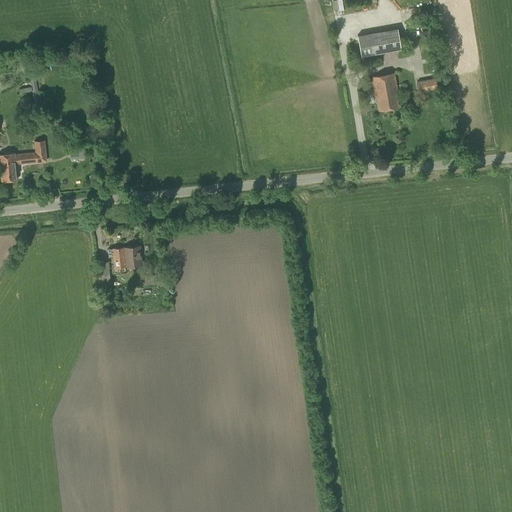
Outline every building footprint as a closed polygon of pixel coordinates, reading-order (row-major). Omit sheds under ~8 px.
[(361,55),(402,49),(398,27),(357,34),(361,55)] [(433,55),(432,49),(427,50),(431,74),(435,73),(434,67),(436,66),(435,55),(433,55)] [(398,107),(396,93),(397,93),(393,74),(373,78),(376,97),(377,97),(380,111),(398,107)] [(419,92),(437,89),(435,78),(416,81),(419,92)] [(34,104),(40,103),(36,79),(30,80),(34,104)] [(14,154),(0,155),(0,168),(1,181),(17,179),(15,165),(46,161),(44,142),(35,142),(36,153),(15,155),(15,154),(14,154)] [(69,148),(70,155),(85,153),(84,147),(69,148)] [(124,256),(125,266),(141,264),(139,245),(123,247),(124,256)] [(114,267),(125,266),(124,256),(123,247),(108,249),(108,256),(113,255),(114,267)] [(104,274),(103,262),(97,263),(99,287),(110,286),(109,274),(104,274)] [(137,285),(155,283),(155,275),(136,277),(137,285)]
